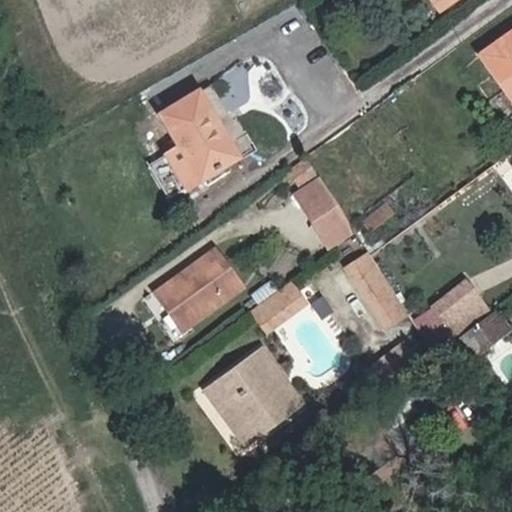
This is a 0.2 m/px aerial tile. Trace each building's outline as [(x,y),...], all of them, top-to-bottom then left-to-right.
[(416,0),(437,34),(489,0),(416,0)] [(511,52),(474,78),(511,133),(511,52)] [(151,143),(170,176),(189,207),(235,179),(197,115),(151,143)] [(306,157),(288,171),(300,186),(318,171),(306,157)] [(189,207),(170,176),(155,185),(174,216),(189,207)] [(285,220),(312,262),(338,246),(310,205),(285,220)] [(189,207),(174,216),(182,226),(196,219),(189,207)] [(345,255),(338,246),(312,262),(319,272),(345,255)] [(138,317),(148,332),(156,328),(171,350),(224,314),(199,276),(138,317)] [(360,281),(340,294),(379,352),(399,339),(360,281)] [(452,340),(491,311),(475,288),(434,318),(446,334),(452,340)] [(278,308),(252,326),(265,346),(291,329),(278,308)] [(494,323),(498,321),(491,311),(452,340),(458,350),(493,325),(494,323)] [(436,339),(446,334),(434,318),(426,323),(436,339)] [(511,340),(502,325),(462,354),(478,377),(511,351),(511,340)] [(254,353),(265,346),(252,326),(241,334),(254,353)] [(156,328),(148,332),(164,355),(171,350),(156,328)] [(478,377),(462,354),(452,361),(467,383),(478,377)] [(388,401),(399,393),(410,385),(397,366),(373,384),(386,403),(388,401)] [(242,467),(262,450),(252,436),(283,414),(252,376),(201,416),(242,467)] [(361,392),(374,412),(386,403),(373,384),(361,392)] [(388,401),(386,403),(374,412),(371,414),(370,414),(380,428),(381,431),(410,410),(399,393),(388,401)] [(294,426),(283,414),(252,436),(262,450),(294,426)]
